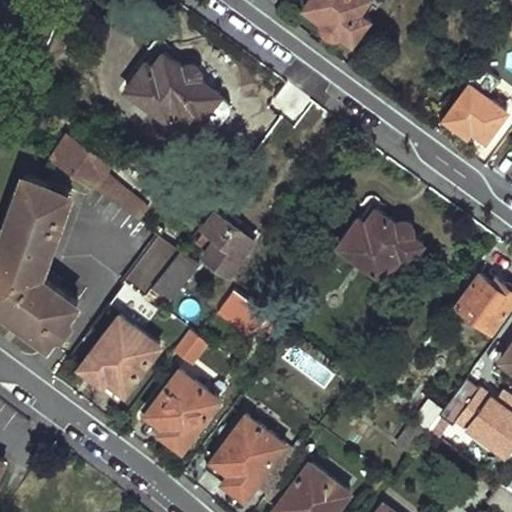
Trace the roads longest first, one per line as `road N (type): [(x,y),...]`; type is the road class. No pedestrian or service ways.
road 1 (residential): [(229,0),(412,132),(511,217)]
road 2 (residential): [(0,366),(188,511)]
